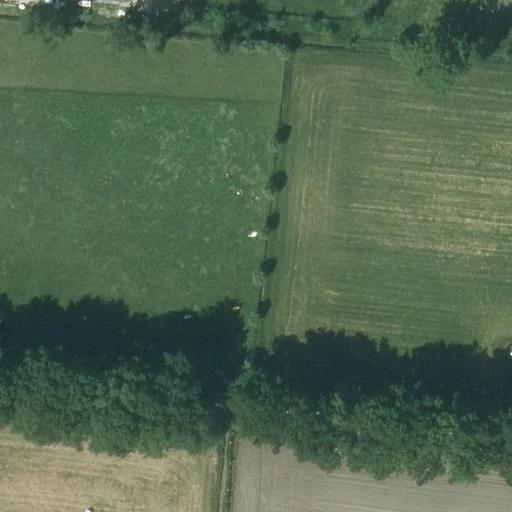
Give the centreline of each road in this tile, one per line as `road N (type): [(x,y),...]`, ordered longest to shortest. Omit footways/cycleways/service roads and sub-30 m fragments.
road 1 (track): [(511,440),(236,408)]
road 2 (track): [(236,408),(0,381)]
